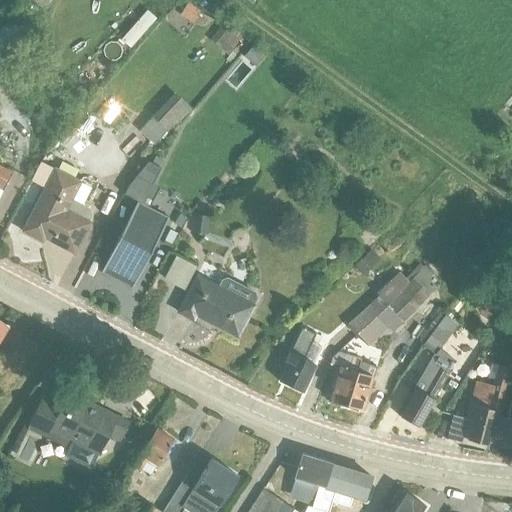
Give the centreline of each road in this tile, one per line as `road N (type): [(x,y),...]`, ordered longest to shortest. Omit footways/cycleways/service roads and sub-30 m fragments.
road 1 (tertiary): [(511,475),(409,465),(272,417),(0,287)]
road 2 (track): [(511,208),(228,0)]
